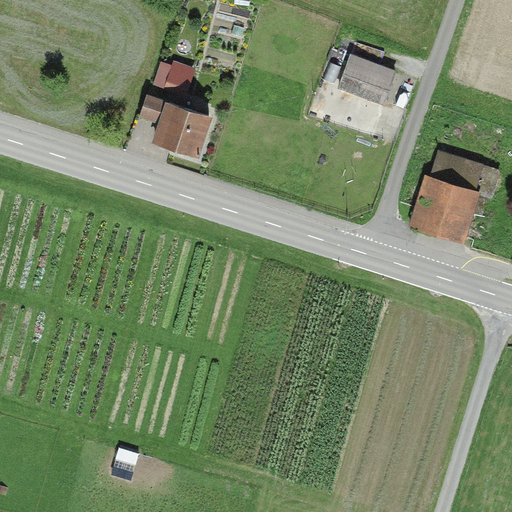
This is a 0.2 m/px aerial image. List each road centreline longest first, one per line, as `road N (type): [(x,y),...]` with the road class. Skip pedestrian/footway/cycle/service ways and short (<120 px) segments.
road 1 (secondary): [(511,300),(0,136)]
road 2 (track): [(377,236),(461,0)]
road 3 (track): [(509,299),(442,511)]
